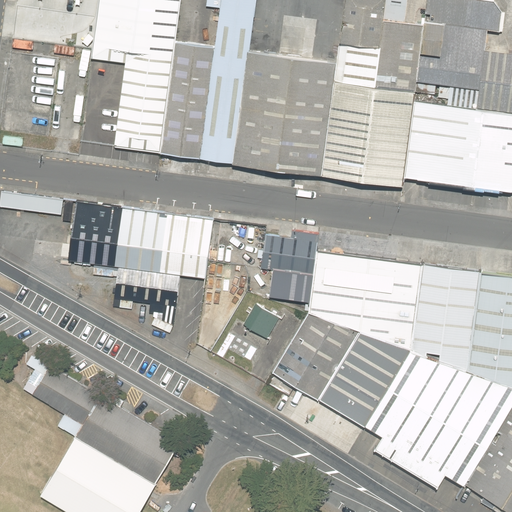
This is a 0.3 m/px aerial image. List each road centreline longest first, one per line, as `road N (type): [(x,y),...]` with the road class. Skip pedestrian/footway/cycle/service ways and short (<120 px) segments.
road 1 (unclassified): [(511,233),(0,164)]
road 2 (unclassified): [(0,267),(244,407)]
road 3 (unclassified): [(230,430),(0,297)]
road 4 (unclassified): [(244,407),(415,511)]
road 5 (unclassified): [(387,511),(230,430)]
